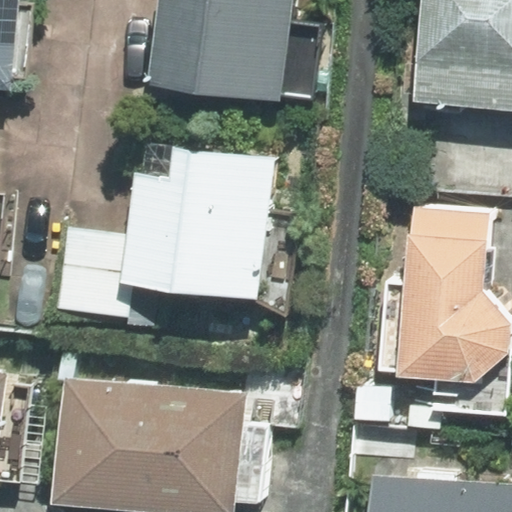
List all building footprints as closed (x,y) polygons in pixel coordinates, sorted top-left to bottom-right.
[(0,0),(0,92),(7,93),(16,0),(0,0)] [(156,0),(145,86),(277,103),(290,0),(156,0)] [(511,0),(417,0),(409,104),(511,111),(511,0)] [(132,286),(254,300),(271,158),(169,145),(165,175),(132,171),(125,234),(66,227),(56,311),(128,319),(132,286)] [(407,206),(390,377),(469,385),(504,354),(507,325),(477,292),(485,213),(407,206)] [(57,376),(46,506),(108,511),(232,511),(244,393),(57,376)] [(365,511),(494,511),(497,483),(368,474),(365,511)] [(494,511),(511,511),(511,484),(497,483),(494,511)]
